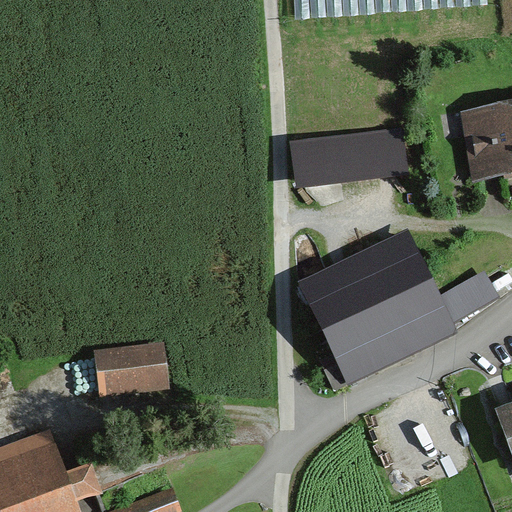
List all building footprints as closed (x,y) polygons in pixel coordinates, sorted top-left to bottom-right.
[(511,100),(459,109),(470,179),(511,172),(511,100)] [(401,127),(290,138),(294,178),(405,167),(401,127)] [(402,226),(294,278),(344,379),(451,327),(402,226)] [(160,343),(91,350),(96,394),(164,388),(160,343)] [(511,393),(490,401),(511,464),(511,393)] [(77,511),(44,422),(0,437),(0,511),(77,511)] [(181,511),(171,485),(108,508),(109,511),(181,511)]
